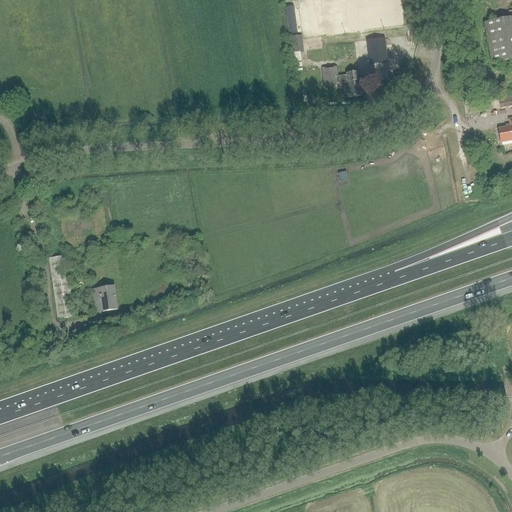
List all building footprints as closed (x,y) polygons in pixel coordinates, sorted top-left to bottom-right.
[(511,60),(511,17),(484,23),(491,64),(511,60)] [(293,53),(304,51),(303,36),(291,37),(293,53)] [(385,41),(367,43),(370,67),(388,65),(385,41)] [(349,98),(362,97),(360,81),(359,81),(358,74),(338,77),(337,67),(322,69),(325,88),(337,87),(337,84),(347,83),(349,98)] [(500,109),(511,106),(511,93),(498,96),(500,109)] [(511,118),(509,120),(510,127),(498,129),(501,143),(511,141),(511,118)] [(67,256),(49,259),(58,319),(76,317),(67,256)] [(96,314),(118,311),(114,287),(93,290),(96,314)]
